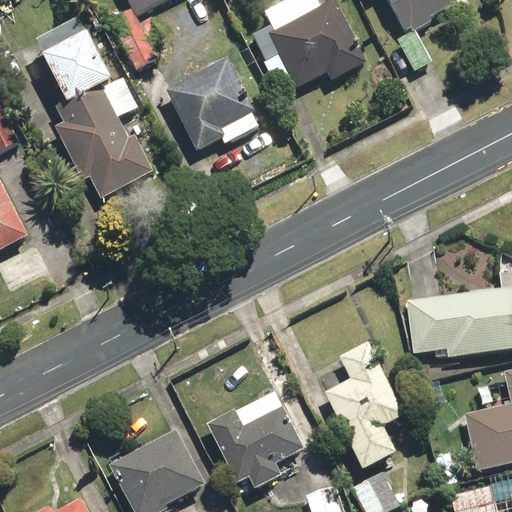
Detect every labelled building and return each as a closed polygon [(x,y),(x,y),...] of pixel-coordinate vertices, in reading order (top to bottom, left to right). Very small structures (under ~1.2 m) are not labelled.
[(122,0),(134,23),(179,0),(122,0)] [(455,11),(448,0),(363,0),(366,5),(376,0),(381,0),(404,40),(410,36),(412,39),(431,29),(430,25),(455,11)] [(333,9),(268,42),(278,61),(263,69),(280,101),(295,94),(296,96),(326,81),(331,89),(366,72),(333,9)] [(165,45),(153,22),(136,30),(131,22),(112,32),(135,77),(154,67),(148,54),(165,45)] [(108,93),(76,32),(35,52),(42,65),(38,67),(63,116),(108,93)] [(225,69),(164,99),(195,160),(221,146),(224,151),(258,134),(225,69)] [(63,116),(48,123),(81,188),(89,184),(100,204),(151,178),(134,143),(126,147),(115,124),(137,113),(123,85),(108,93),(63,116)] [(0,156),(18,147),(0,110),(0,156)] [(0,256),(26,243),(0,192),(0,256)] [(511,292),(405,306),(412,360),(446,356),(447,364),(511,355),(511,292)] [(348,385),(322,398),(360,477),(394,460),(381,433),(402,422),(366,349),(337,363),(348,385)] [(509,410),(462,420),(475,477),(511,469),(511,374),(502,377),(509,410)] [(303,458),(273,397),(233,417),(232,416),(205,429),(235,491),(247,485),(252,496),(280,483),(275,472),(303,458)] [(175,436),(106,471),(127,511),(163,511),(204,491),(175,436)] [(397,511),(380,478),(351,493),(361,511),(397,511)] [(511,511),(511,484),(490,490),(448,500),(450,511),(511,511)] [(337,511),(331,493),(304,501),(307,511),(337,511)] [(48,511),(47,508),(39,511),(93,511),(89,503),(72,511),(48,511)]
